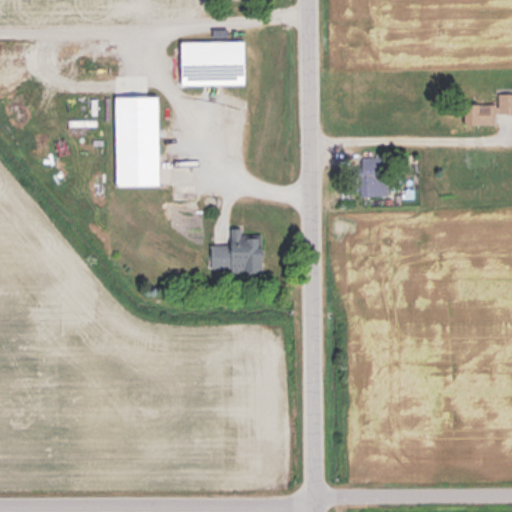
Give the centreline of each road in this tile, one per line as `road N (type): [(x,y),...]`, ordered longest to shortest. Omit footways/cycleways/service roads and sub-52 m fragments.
road 1 (residential): [(511,493),(0,504)]
road 2 (residential): [(315,511),(309,0)]
